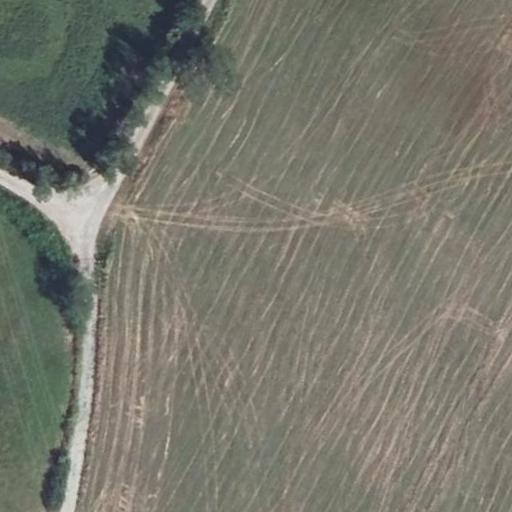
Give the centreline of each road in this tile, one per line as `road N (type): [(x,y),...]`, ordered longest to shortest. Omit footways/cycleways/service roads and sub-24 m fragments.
road 1 (unclassified): [(210,0),(135,151),(105,191),(73,214),(0,178)]
road 2 (track): [(73,214),(94,313),(67,511)]
